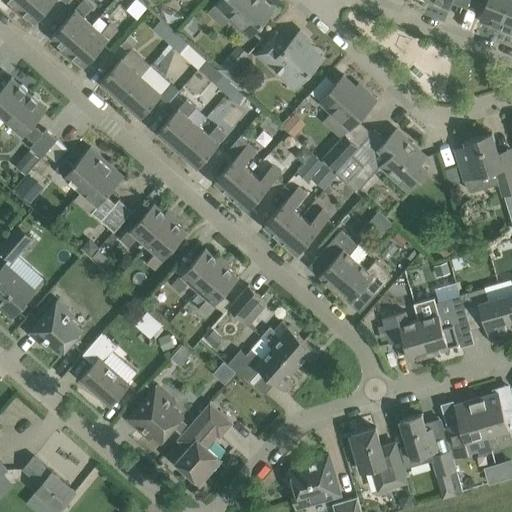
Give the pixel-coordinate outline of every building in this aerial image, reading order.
[(10,6),(16,11),(25,0),(10,0),(13,3),(10,6)] [(25,0),(16,11),(22,16),(25,13),(35,23),(55,0),(25,0)] [(60,49),(66,54),(92,24),(83,16),(92,7),(84,0),(52,37),(62,46),(60,49)] [(262,0),(218,0),(215,4),(250,36),(274,10),(262,0)] [(453,0),(429,0),(429,1),(450,9),(453,0)] [(487,0),(479,20),(500,28),(511,0),(487,0)] [(511,0),(500,28),(511,32),(511,0)] [(153,29),(167,41),(175,32),(161,19),(153,29)] [(66,54),(71,60),(74,57),(85,66),(118,29),(110,22),(101,32),(92,24),(66,54)] [(257,54),(294,88),(323,56),(303,37),(305,34),(301,30),(289,43),(277,32),(257,54)] [(167,41),(181,53),(189,44),(175,32),(167,41)] [(101,81),(121,98),(142,75),(122,57),(101,81)] [(217,84),(228,93),(236,84),(229,78),(225,74),(217,84)] [(321,99),(352,127),(377,100),(365,88),(362,91),(343,74),(321,99)] [(121,98),(142,116),(162,93),(142,75),(121,98)] [(0,111),(7,118),(30,93),(12,76),(0,89),(0,111)] [(236,84),(228,93),(238,102),(246,93),(236,84)] [(7,118),(34,142),(30,147),(42,157),(58,139),(46,129),(43,132),(34,124),(48,108),(30,93),(7,118)] [(158,130),(178,148),(199,125),(189,116),(196,107),(187,98),(158,130)] [(178,148),(199,166),(227,133),(217,125),(210,134),(199,125),(178,148)] [(427,156),(418,148),(396,128),(380,147),(390,156),(382,164),(410,190),(429,169),(421,162),(427,156)] [(324,156),(338,169),(360,145),(346,132),(324,156)] [(507,194),(511,209),(511,171),(504,173),(492,132),(465,140),(467,145),(456,148),(468,189),(473,191),(500,183),(504,195),(507,194)] [(215,180),(231,195),(252,171),(244,164),(257,150),(248,143),(215,180)] [(335,172),(348,183),(374,154),(362,143),(335,172)] [(57,168),(82,190),(108,161),(91,146),(74,165),(65,158),(58,166),(57,168)] [(313,153),(297,171),(309,182),(312,178),(324,164),(325,163),(313,153)] [(82,190),(98,205),(92,212),(115,232),(120,225),(133,210),(120,198),(116,203),(107,195),(124,175),(108,161),(82,190)] [(324,164),(312,178),(324,189),(336,175),(324,164)] [(231,195),(248,210),(281,172),(273,165),(261,179),(252,171),(231,195)] [(27,172),(14,188),(32,201),(44,185),(27,172)] [(265,224),(281,239),(302,215),(294,208),(306,194),(297,187),(265,224)] [(139,237),(147,244),(174,214),(168,209),(165,212),(155,202),(122,239),(130,247),(139,237)] [(281,239),(298,253),(331,216),(322,209),(310,222),(302,215),(281,239)] [(147,244),(157,252),(148,262),(155,268),(188,231),(177,222),(180,219),(174,214),(147,244)] [(0,246),(0,249),(14,261),(33,238),(18,225),(0,246)] [(336,287),(359,262),(370,248),(362,241),(358,245),(341,229),(323,249),(334,259),(321,274),(336,287)] [(398,232),(393,238),(401,245),(406,239),(398,232)] [(190,282),(198,289),(225,259),(219,254),(217,257),(206,247),(173,285),(182,292),(190,282)] [(198,289),(208,298),(199,307),(207,314),(239,277),(228,267),(231,264),(225,259),(198,289)] [(336,287),(351,301),(365,286),(375,295),(393,275),(375,260),(367,269),(359,262),(336,287)] [(0,301),(0,302),(0,306),(12,317),(36,289),(6,263),(0,269),(0,301)] [(511,278),(511,279),(511,280),(511,293),(502,296),(511,328),(511,327),(511,278)] [(229,307),(243,319),(249,311),(254,315),(261,307),(256,303),(262,296),(249,284),(229,307)] [(486,286),(460,293),(461,295),(464,307),(480,303),(489,334),(511,328),(502,296),(490,300),(486,286)] [(438,302),(436,297),(415,303),(420,319),(429,352),(449,346),(449,345),(459,343),(454,324),(468,320),(464,307),(461,295),(438,302)] [(29,332),(50,350),(54,345),(62,352),(83,329),(71,319),(75,314),(58,299),(42,317),(29,332)] [(429,352),(420,319),(410,322),(406,310),(383,317),(391,342),(404,339),(410,358),(429,352)] [(270,327),(262,336),(296,367),(306,356),(311,361),(319,352),(283,320),(275,329),(274,331),(270,327)] [(94,363),(81,377),(111,404),(130,383),(104,360),(117,345),(102,331),(83,353),(94,363)] [(169,333),(160,337),(166,350),(175,346),(169,333)] [(296,367),(262,336),(247,354),(241,349),(228,363),(246,379),(258,366),(285,390),(292,382),(287,377),(296,367)] [(174,426),(182,434),(189,425),(181,418),(184,415),(154,388),(128,418),(150,437),(154,433),(162,440),(174,426)] [(493,392),(477,397),(488,434),(489,440),(510,434),(511,433),(511,406),(504,409),(500,395),(499,390),(493,392)] [(489,440),(488,434),(477,397),(455,403),(460,421),(447,424),(456,456),(479,451),(491,447),(489,440)] [(182,434),(192,443),(176,461),(200,482),(221,458),(207,445),(218,433),(220,435),(232,422),(210,402),(189,425),(182,434)] [(408,444),(400,446),(406,467),(433,459),(437,475),(448,472),(456,470),(451,449),(439,452),(438,446),(432,427),(427,428),(426,424),(422,413),(400,419),(406,438),(408,444)] [(361,470),(373,467),(379,489),(407,481),(398,451),(384,455),(376,426),(351,433),(357,453),(361,470)] [(316,461),(291,468),(292,471),(289,471),(287,474),(290,484),(293,485),(296,484),(297,491),(292,492),(296,507),(325,499),(324,496),(340,491),(329,453),(315,457),(316,461)] [(76,490),(53,470),(34,455),(23,468),(42,483),(36,490),(59,510),(76,490)] [(488,481),(511,473),(511,458),(511,456),(483,465),(488,481)] [(0,495),(9,488),(0,477),(0,474),(8,468),(0,458),(0,495)] [(362,511),(358,495),(333,502),(335,511),(362,511)]
